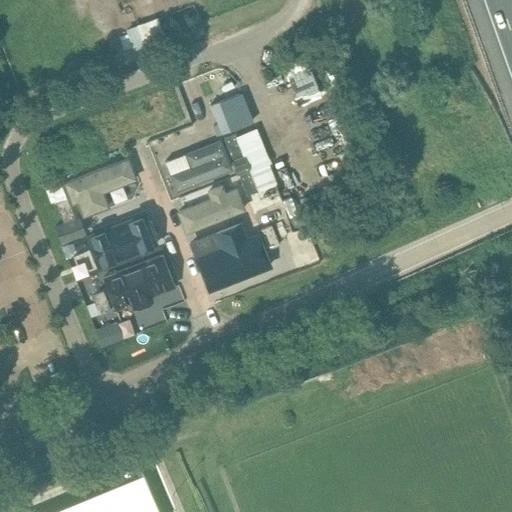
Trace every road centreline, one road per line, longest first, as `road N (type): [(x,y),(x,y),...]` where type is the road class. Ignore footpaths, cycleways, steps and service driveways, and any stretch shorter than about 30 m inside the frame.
road 1 (residential): [(99,399),(12,197),(3,153),(11,122),(311,12),(308,0)]
road 2 (unclassified): [(211,349),(511,207)]
road 3 (residential): [(211,349),(139,152)]
road 4 (unknown): [(342,287),(286,149)]
road 5 (unclassified): [(99,399),(211,349)]
